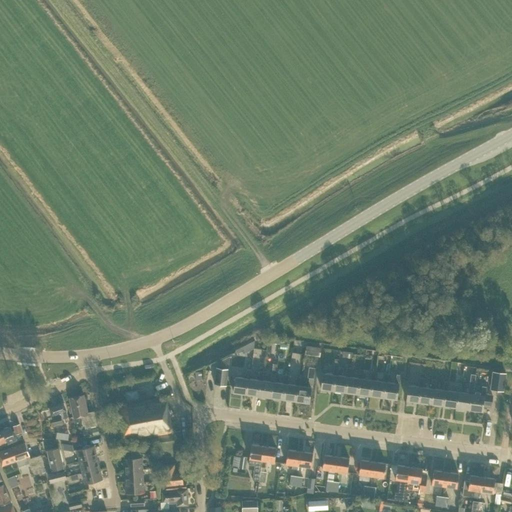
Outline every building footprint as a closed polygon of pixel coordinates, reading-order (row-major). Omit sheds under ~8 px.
[(304,354),(319,356),(321,347),(306,345),(304,354)] [(226,386),(230,356),(217,362),(214,384),(226,386)] [(321,388),(334,390),(336,375),(337,375),(338,366),(340,359),(335,359),(333,374),(323,373),(321,388)] [(259,396),(271,397),(273,382),(275,382),(276,373),(277,364),(272,363),(271,373),(270,382),(262,380),(261,380),(259,396)] [(337,375),(336,375),(334,390),(346,392),(348,377),(350,377),(351,368),(346,367),(345,376),(337,375)] [(311,388),(312,388),(315,369),(309,368),(308,377),(309,377),(308,387),(300,386),(298,385),(296,401),(309,402),(311,388)] [(233,392),(246,394),(248,379),(250,379),(251,370),(247,369),(245,378),(235,377),(233,392)] [(346,392),(359,394),(361,378),(362,379),(364,370),(359,369),(358,378),(350,377),(348,377),(346,392)] [(250,379),(248,379),(246,394),(259,396),(261,380),(262,380),(264,372),(259,371),(258,380),(250,379)] [(371,395),(373,380),(375,380),(376,371),(372,371),(370,380),(362,379),(361,378),(359,394),(371,395)] [(371,395),(384,397),(386,382),(387,382),(389,373),(384,372),(383,381),(375,380),(373,380),(371,395)] [(493,372),(490,389),(503,391),(506,374),(493,372)] [(275,382),(273,382),(271,397),(284,399),(286,384),(287,384),(289,375),(284,374),(283,383),(275,382)] [(387,382),(386,382),(384,397),(396,399),(398,384),(400,384),(401,375),(397,374),(395,383),(387,382)] [(469,409),(471,394),(473,394),(475,374),(471,374),(468,393),(460,392),(459,392),(457,407),(469,409)] [(284,399),(296,401),(298,385),(300,386),(301,377),(297,376),(295,385),(287,384),(286,384),(284,399)] [(424,378),(419,377),(418,386),(408,385),(406,400),(419,402),(421,387),(423,387),(424,378)] [(434,388),(435,389),(436,379),(432,379),(431,388),(423,387),(421,387),(419,402),(432,404),(434,388)] [(444,406),(446,390),(448,390),(449,381),(444,381),(443,390),(435,389),(434,388),(432,404),(444,406)] [(459,392),(460,392),(461,383),(457,382),(456,391),(448,390),(446,390),(444,406),(457,407),(459,392)] [(471,394),(469,409),(482,411),(482,406),(491,407),(493,395),(486,394),(487,387),(482,386),(481,395),(473,394),(471,394)] [(122,440),(154,435),(156,443),(181,439),(180,431),(172,432),(166,397),(141,401),(139,389),(126,391),(127,400),(129,400),(129,403),(117,405),(122,440)] [(82,415),(85,428),(97,425),(94,411),(87,413),(83,395),(69,398),(74,417),(82,415)] [(61,419),(68,417),(65,407),(63,403),(49,408),(53,426),(62,423),(61,419)] [(3,430),(1,431),(7,444),(18,439),(18,440),(23,438),(19,424),(13,426),(15,431),(12,432),(10,427),(8,428),(7,427),(4,428),(3,430)] [(13,457),(17,467),(29,462),(31,470),(44,467),(41,455),(30,458),(25,443),(7,449),(11,458),(13,457)] [(261,466),(264,446),(251,444),(248,465),(255,465),(254,472),(260,473),(260,471),(260,467),(261,466)] [(76,450),(79,461),(97,457),(94,446),(76,450)] [(265,461),(274,462),(276,448),(264,446),(261,466),(260,467),(264,467),(265,461)] [(48,474),(50,483),(66,479),(58,448),(47,451),(52,473),(48,474)] [(13,457),(11,458),(7,449),(0,451),(0,461),(2,466),(11,463),(13,468),(17,467),(13,457)] [(292,469),(298,470),(300,451),(288,449),(286,463),(292,464),(292,469)] [(313,453),(300,451),(298,470),(301,470),(302,466),(311,467),(313,453)] [(322,469),(335,471),(337,456),(324,455),(322,469)] [(337,456),(335,471),(347,472),(349,458),(337,456)] [(99,468),(97,457),(79,461),(82,472),(99,468)] [(124,458),(124,470),(142,469),(142,457),(124,458)] [(359,474),(371,476),(373,461),(361,460),(359,474)] [(373,461),(371,476),(383,478),(385,463),(373,461)] [(165,474),(166,490),(186,488),(186,484),(183,484),(182,472),(175,473),(174,464),(165,465),(166,474),(165,474)] [(395,479),(407,480),(409,467),(397,465),(395,479)] [(428,469),(422,468),(409,467),(407,480),(406,488),(419,490),(418,493),(425,494),(428,469)] [(99,468),(82,472),(85,484),(102,479),(99,468)] [(143,480),(142,469),(124,470),(125,481),(143,480)] [(432,484),(444,485),(446,472),(434,470),(432,484)] [(458,473),(446,472),(444,485),(457,487),(458,473)] [(7,478),(11,488),(18,485),(14,475),(7,478)] [(462,495),(479,497),(482,477),(470,475),(469,481),(464,480),(462,495)] [(495,479),(482,477),(479,497),(485,498),(486,491),(493,492),(495,479)] [(314,489),(313,489),(315,479),(308,478),(307,488),(313,489),(314,489)] [(143,480),(125,481),(126,493),(144,492),(143,480)] [(0,505),(3,504),(4,506),(12,504),(11,500),(10,500),(3,484),(0,485),(0,505)] [(168,503),(176,503),(176,506),(188,505),(187,488),(176,489),(176,491),(162,492),(163,502),(168,501),(168,503)] [(511,503),(511,496),(511,495),(502,493),(500,501),(511,503)] [(68,503),(70,509),(82,506),(80,500),(68,503)] [(308,501),(309,511),(328,510),(327,500),(308,501)] [(295,502),(295,511),(307,511),(306,501),(295,502)] [(251,511),(259,511),(258,502),(242,503),(242,511),(251,511)]
